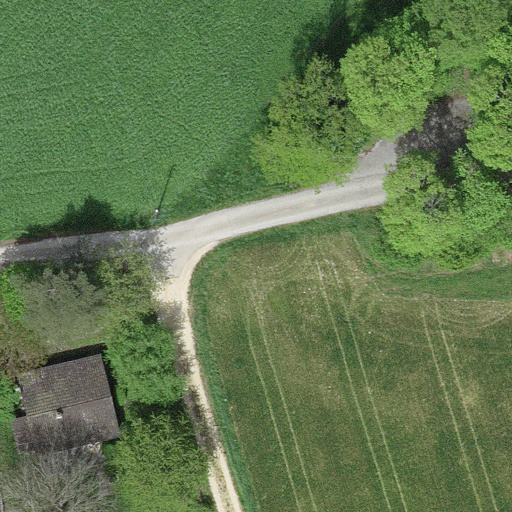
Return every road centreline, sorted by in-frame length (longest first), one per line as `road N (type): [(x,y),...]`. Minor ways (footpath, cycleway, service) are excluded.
road 1 (residential): [(511,161),(430,172),(160,244)]
road 2 (residential): [(160,244),(231,511)]
road 3 (residential): [(160,244),(0,258)]
